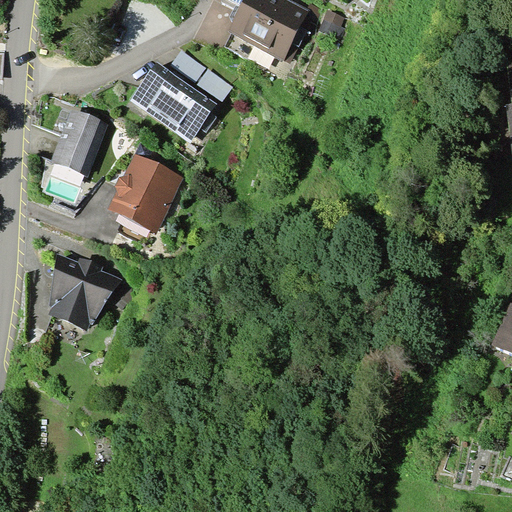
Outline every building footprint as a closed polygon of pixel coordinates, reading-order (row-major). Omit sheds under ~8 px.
[(311,11),(289,0),(233,0),(248,7),(243,19),(249,22),(246,29),(291,51),(297,39),(309,45),(317,30),(304,24),(311,11)] [(328,11),(319,31),(341,41),(346,30),(340,27),(344,18),(328,11)] [(217,105),(156,64),(131,102),(191,143),(217,105)] [(93,168),(112,124),(87,113),(68,156),(93,168)] [(136,195),(133,202),(165,220),(186,184),(152,165),(142,183),(130,177),(124,188),(136,195)] [(133,281),(70,259),(69,301),(76,303),(72,314),(97,326),(102,314),(110,316),(133,281)] [(511,305),(494,346),(511,354),(511,305)]
